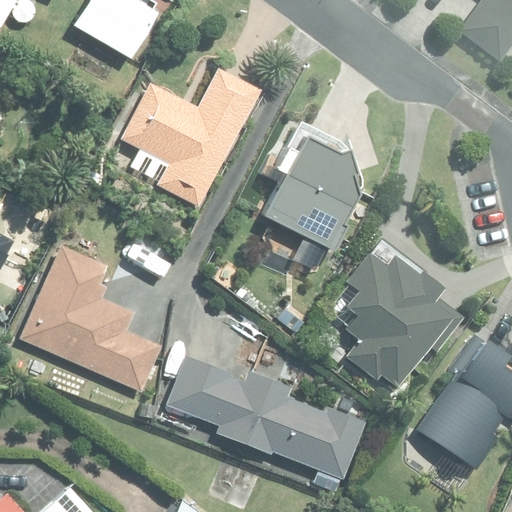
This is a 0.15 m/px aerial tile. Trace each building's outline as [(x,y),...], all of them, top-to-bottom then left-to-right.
[(0,0),(0,32),(2,34),(22,0),(0,0)] [(157,20),(121,0),(88,0),(71,31),(131,65),(157,20)] [(511,0),(481,0),(455,35),(497,68),(511,47),(511,0)] [(158,184),(157,187),(198,210),(261,94),(221,73),(200,113),(151,86),(121,141),(139,151),(130,168),(158,184)] [(267,223),(338,258),(349,234),(348,233),(363,202),(358,186),(363,184),(354,160),(346,155),(342,149),(337,145),(331,140),(325,137),(318,135),(311,134),(304,134),(298,136),(293,133),(269,182),(283,189),(267,223)] [(92,174),(87,185),(96,189),(100,178),(92,174)] [(348,335),(360,345),(348,362),(379,386),(383,380),(401,394),(432,352),(437,355),(463,320),(442,304),(448,297),(430,282),(431,280),(386,247),(377,248),(347,287),(349,290),(336,307),(338,323),(350,332),(348,335)] [(136,316),(102,302),(107,291),(101,288),(109,271),(59,250),(19,343),(142,396),(161,351),(127,336),(136,316)] [(456,379),(416,434),(475,477),(500,443),(494,438),(506,422),(511,426),(511,425),(511,365),(475,338),(449,374),(456,379)] [(231,381),(232,379),(186,360),(166,408),(220,429),(217,436),(272,459),(273,456),(344,484),(367,428),(291,397),(292,394),(250,377),(245,386),(231,381)] [(143,407),(140,420),(153,423),(156,410),(143,407)] [(88,511),(70,492),(48,511),(88,511)] [(0,503),(0,511),(20,511),(8,497),(0,503)] [(196,511),(184,503),(177,511),(196,511)]
